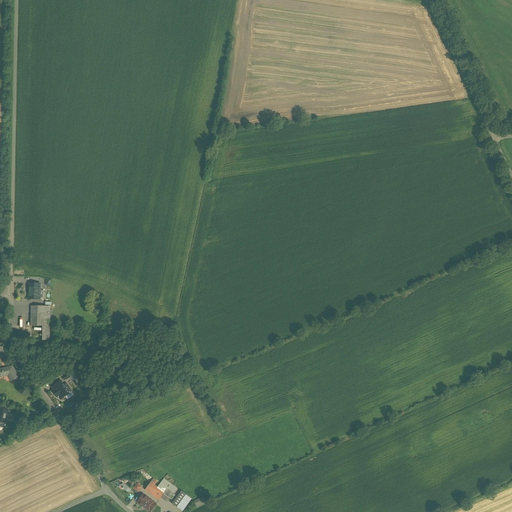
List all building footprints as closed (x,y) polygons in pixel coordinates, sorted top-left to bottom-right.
[(40,284),(30,284),(30,294),(29,294),(29,299),(40,299),(40,284)] [(50,306),(31,306),(31,326),(42,326),(42,341),(49,341),(50,306)] [(12,366),(0,369),(0,377),(8,375),(11,381),(18,377),(12,366)] [(61,382),(52,387),(57,394),(57,393),(61,399),(66,396),(65,394),(68,392),(69,394),(69,393),(63,384),(62,385),(60,382),(61,382)] [(164,479),(157,487),(155,485),(157,482),(153,479),(145,490),(159,500),(161,497),(168,501),(170,498),(172,500),(175,495),(173,494),(177,489),(164,479)] [(191,499),(181,492),(173,504),(182,511),(191,499)] [(156,504),(143,495),(137,502),(150,511),(156,504)] [(205,503),(203,497),(194,502),(196,507),(205,503)]
